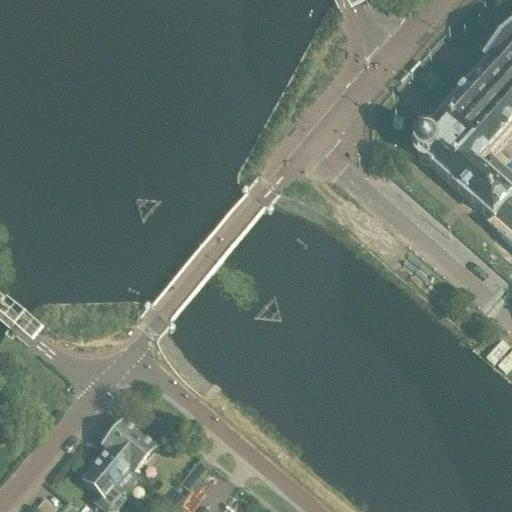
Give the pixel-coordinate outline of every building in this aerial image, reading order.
[(511,43),(508,47),(509,48),(508,48),(501,56),(501,57),(500,56),(489,69),(491,72),(444,124),(443,126),(438,131),(437,132),(435,134),(436,135),(430,142),(428,142),(426,143),(424,143),(422,145),(421,146),(419,147),(418,149),(418,151),(417,153),(417,155),(417,157),(418,159),(419,161),(420,163),(421,164),(423,165),(425,166),(427,167),(429,167),(431,167),(438,174),(437,175),(458,194),(461,196),(472,205),(472,206),(474,208),(496,227),(497,226),(511,239),(511,43)] [(102,452),(107,457),(134,479),(154,455),(122,428),(102,452)] [(107,457),(93,474),(124,499),(138,482),(134,479),(107,457)] [(210,470),(200,463),(179,488),(189,496),(210,470)] [(124,499),(93,474),(82,487),(99,502),(94,508),(98,511),(118,511),(124,505),(124,499)] [(166,486),(158,495),(156,497),(174,511),(184,501),(166,486)] [(36,511),(53,511),(44,503),(36,511)]
